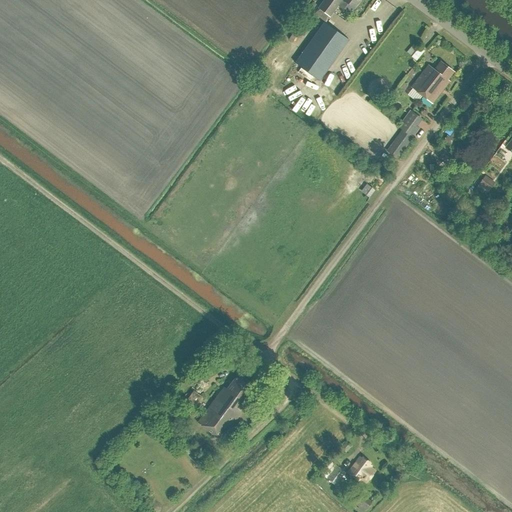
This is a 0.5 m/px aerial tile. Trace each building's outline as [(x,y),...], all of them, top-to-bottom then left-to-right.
[(329,16),(337,5),(342,8),(346,3),(354,8),(359,0),(324,0),(318,9),(329,16)] [(294,62),(319,80),(348,40),(324,22),(294,62)] [(418,52),(410,62),(416,67),(424,56),(418,52)] [(335,79),(338,88),(350,84),(347,77),(358,73),(356,67),(361,66),(358,57),(347,61),(350,68),(338,72),(340,77),(335,79)] [(428,65),(411,87),(432,103),(449,81),(447,79),(453,71),(440,61),(434,69),(428,65)] [(365,90),(376,103),(385,95),(374,82),(365,90)] [(336,89),(330,91),(333,98),(338,96),(336,89)] [(415,111),(421,107),(413,94),(407,97),(415,111)] [(309,108),(293,99),(288,109),(304,117),(309,108)] [(441,141),(452,149),(458,142),(454,139),(461,130),(470,137),(480,124),(478,123),(485,114),(471,104),(455,125),(448,135),(447,134),(441,141)] [(386,150),(397,158),(411,139),(412,139),(413,137),(410,135),(422,119),(410,110),(397,126),(402,129),(386,150)] [(451,170),(459,175),(463,168),(455,163),(451,170)] [(485,174),(475,187),(482,192),(485,188),(488,190),(495,181),(485,174)] [(366,185),(361,193),(369,199),(375,191),(366,185)] [(239,399),(246,404),(244,402),(256,386),(238,372),(226,388),(223,386),(222,387),(231,394),(239,400),(239,399)] [(196,421),(219,439),(246,404),(239,399),(239,400),(231,394),(222,387),(196,421)] [(183,450),(196,464),(202,459),(189,444),(183,450)] [(361,479),(365,482),(375,470),(370,467),(371,466),(369,464),(370,462),(362,457),(360,459),(359,458),(348,473),(359,481),(361,479)] [(336,465),(336,466),(326,478),(335,485),(345,472),(336,465)] [(349,500),(353,502),(364,511),(372,501),(356,490),(349,500)]
